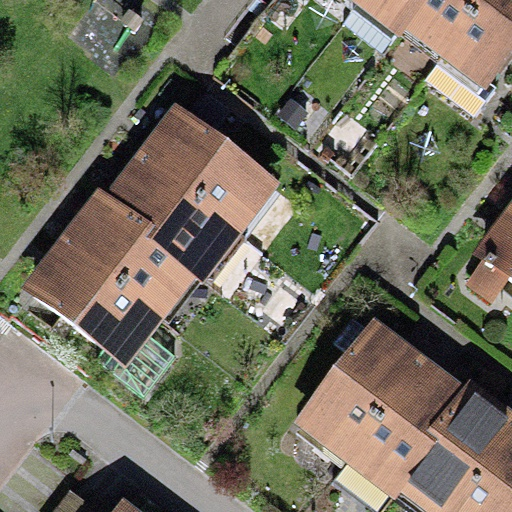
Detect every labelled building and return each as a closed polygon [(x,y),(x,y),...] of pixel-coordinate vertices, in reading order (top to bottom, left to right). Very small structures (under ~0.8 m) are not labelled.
[(425,0),(360,0),(361,0),(402,31),(408,23),(425,0)] [(425,0),(408,23),(447,52),(486,0),(425,0)] [(511,52),(511,0),(486,0),(447,52),(489,84),(511,52)] [(181,120),(145,166),(232,233),(268,187),(181,120)] [(198,278),(232,233),(145,166),(111,211),(190,271),(198,278)] [(155,317),(190,271),(111,211),(103,205),(68,251),(155,317)] [(511,284),(511,224),(484,262),(489,266),(485,270),(490,274),(493,270),(511,284)] [(119,363),(155,317),(68,251),(33,297),(119,363)] [(304,424),(350,458),(417,370),(371,336),(304,424)] [(463,405),(417,370),(350,458),(397,493),(402,486),(463,405)] [(402,486),(436,511),(454,511),(511,435),(511,430),(469,398),(463,405),(402,486)] [(511,511),(511,435),(454,511),(511,511)] [(93,511),(111,511),(100,503),(93,511)]
